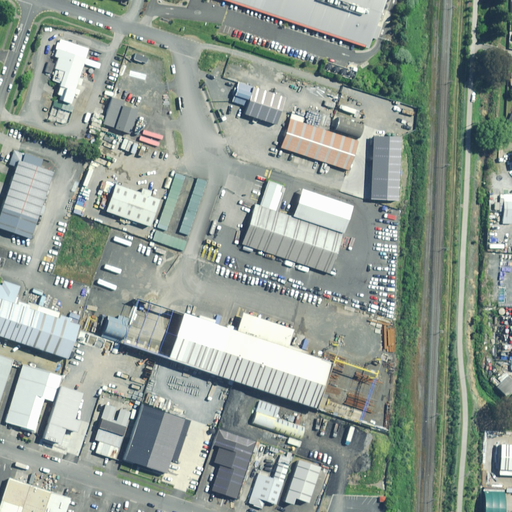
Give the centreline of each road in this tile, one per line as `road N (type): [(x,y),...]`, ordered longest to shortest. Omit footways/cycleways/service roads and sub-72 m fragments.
road 1 (unclassified): [(0,447),(194,511)]
road 2 (unclassified): [(46,0),(187,46)]
